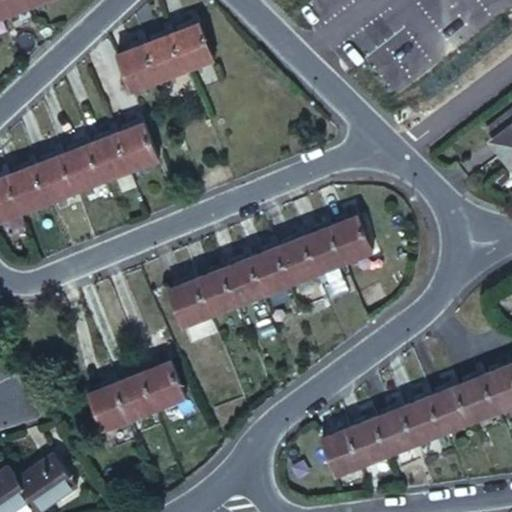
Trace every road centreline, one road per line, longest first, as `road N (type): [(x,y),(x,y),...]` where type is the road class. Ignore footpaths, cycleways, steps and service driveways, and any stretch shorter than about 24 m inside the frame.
road 1 (residential): [(0,283),(19,284),(379,143)]
road 2 (residential): [(221,496),(276,421),(439,291),(460,239)]
road 3 (residential): [(379,143),(233,0)]
road 4 (residential): [(107,0),(0,104)]
road 5 (residential): [(511,66),(392,156)]
road 6 (residential): [(380,511),(511,495)]
